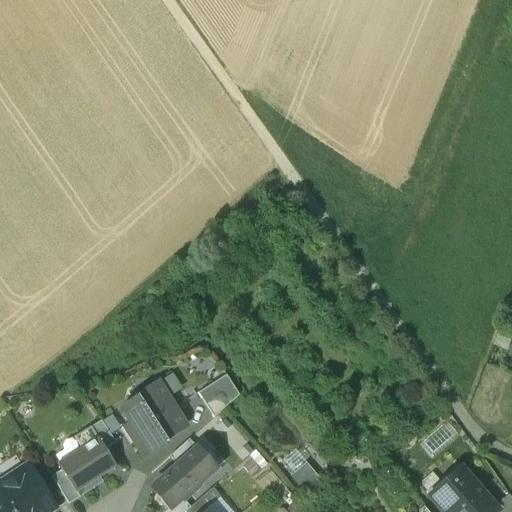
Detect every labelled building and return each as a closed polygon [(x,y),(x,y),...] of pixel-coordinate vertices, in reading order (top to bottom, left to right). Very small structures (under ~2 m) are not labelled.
[(225,376),(197,394),(212,419),(238,396),(225,376)] [(167,397),(165,398),(157,385),(134,399),(135,402),(121,411),(130,424),(121,431),(129,443),(131,441),(142,458),(158,449),(156,446),(184,428),(174,411),(175,410),(174,409),(173,410),(166,399),(167,398),(167,397)] [(115,444),(100,422),(90,428),(104,451),(115,444)] [(89,428),(73,438),(80,450),(56,465),(60,471),(74,494),(75,493),(115,468),(104,451),(90,428),(89,428)] [(188,440),(168,457),(176,466),(196,449),(188,440)] [(176,466),(155,485),(156,487),(152,491),(158,497),(156,499),(166,511),(167,511),(181,500),(182,501),(197,488),(196,486),(214,470),(196,449),(176,466)] [(494,511),(496,511),(457,466),(425,493),(441,511),(494,511)] [(46,511),(53,507),(28,467),(0,484),(0,503),(5,511),(46,511)] [(74,494),(60,471),(50,478),(68,505),(79,498),(75,493),(74,494)] [(189,508),(184,511),(203,511),(207,509),(219,498),(211,489),(189,508)] [(511,511),(511,502),(508,496),(498,504),(502,511),(500,511),(511,511)] [(181,500),(167,511),(166,511),(164,511),(184,511),(189,508),(182,501),(181,500)]
